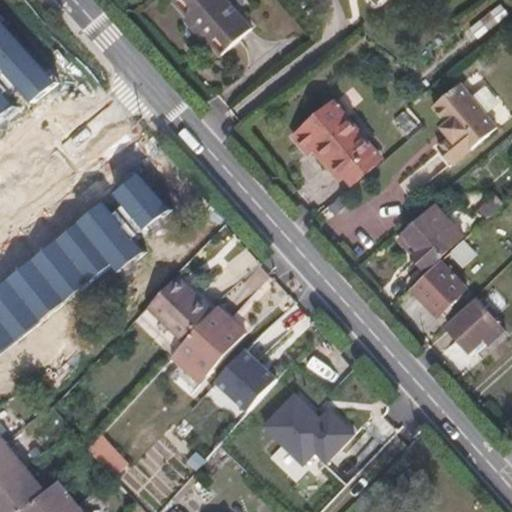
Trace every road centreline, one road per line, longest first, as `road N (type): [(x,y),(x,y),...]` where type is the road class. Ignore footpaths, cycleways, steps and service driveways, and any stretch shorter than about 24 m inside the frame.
road 1 (primary): [(511,491),(148,84)]
road 2 (residential): [(148,84),(0,212)]
